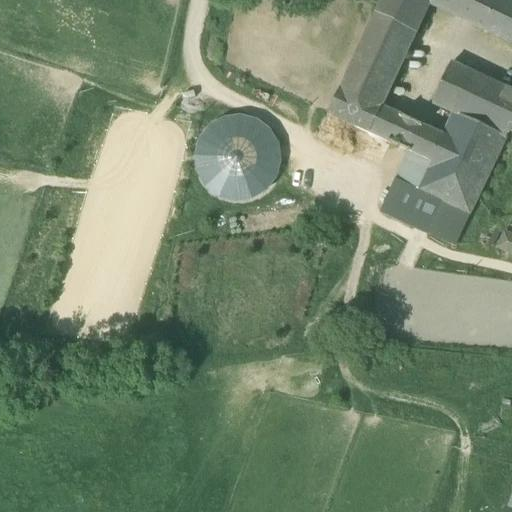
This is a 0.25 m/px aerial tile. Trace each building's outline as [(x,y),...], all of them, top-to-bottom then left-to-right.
[(430,6),(453,17),(460,0),(382,0),(329,115),(392,145),(405,119),(383,109),(430,6)] [(460,0),(453,17),(470,25),(481,0),(460,0)] [(511,3),(505,0),(481,0),(470,25),(511,44),(511,3)] [(444,137),(419,126),(407,152),(409,153),(396,182),(470,216),(507,140),(487,131),(506,90),(452,65),(433,106),(453,116),(444,137)] [(511,92),(506,90),(487,131),(507,140),(510,134),(511,134),(511,92)] [(419,126),(405,119),(392,145),(407,152),(419,126)] [(201,144),(197,158),(199,174),(208,189),(220,198),(235,202),(253,199),(266,191),(276,177),(279,164),(277,147),(268,133),(256,123),(241,120),(224,122),(210,130),(201,144)] [(455,247),(470,216),(396,182),(383,213),(455,247)] [(290,209),(239,220),(243,235),(293,224),(290,209)] [(498,249),(511,255),(511,237),(504,234),(498,249)]
